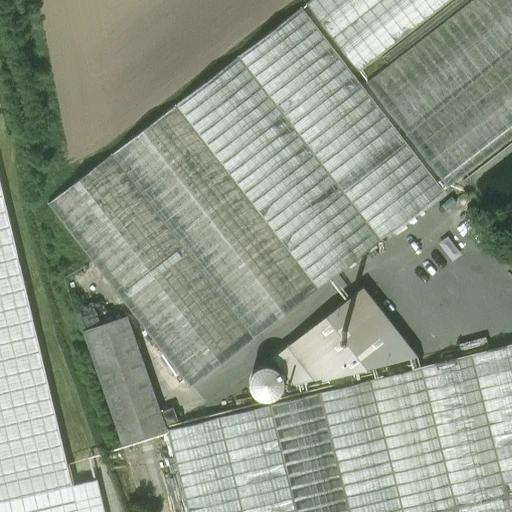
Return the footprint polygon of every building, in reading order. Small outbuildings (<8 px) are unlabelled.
[(310,0),(305,4),(359,73),(453,0),(310,0)] [(511,0),(473,0),(366,82),(447,187),(511,137),(511,0)] [(444,191),(302,7),(47,204),(190,388),(444,191)] [(0,502),(72,486),(0,181),(0,502)] [(401,339),(363,291),(293,345),(313,370),(341,349),(342,351),(359,372),(401,339)] [(128,316),(83,331),(122,445),(167,429),(128,316)] [(511,511),(511,344),(168,430),(188,511),(511,511)] [(359,372),(342,351),(328,361),(345,382),(359,372)] [(72,486),(0,502),(0,511),(105,511),(97,479),(72,486)]
